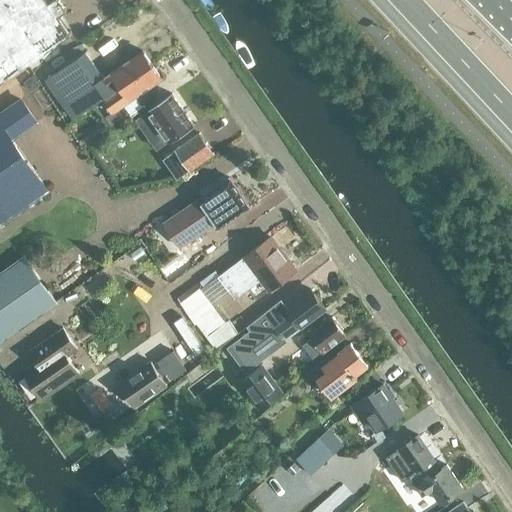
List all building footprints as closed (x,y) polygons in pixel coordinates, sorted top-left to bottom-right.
[(0,0),(0,82),(74,31),(60,13),(68,7),(63,0),(0,0)] [(104,96),(105,97),(154,63),(145,50),(126,63),(125,61),(111,71),(104,76),(87,51),(48,79),(74,117),(104,96)] [(163,76),(154,63),(105,97),(114,110),(105,116),(112,125),(134,110),(128,101),(163,76)] [(25,82),(31,90),(40,84),(34,76),(25,82)] [(173,92),(149,109),(163,129),(170,140),(194,124),(173,92)] [(0,223),(48,190),(12,139),(37,121),(21,99),(0,113),(0,223)] [(177,149),(164,158),(178,177),(190,168),(190,169),(215,152),(200,132),(176,148),(177,149)] [(231,176),(198,198),(215,223),(218,227),(229,219),(251,205),(231,176)] [(198,198),(163,222),(180,247),(215,223),(198,198)] [(219,274),(237,298),(261,280),(270,290),(298,269),(272,235),(219,274)] [(167,264),(173,273),(191,262),(185,252),(167,264)] [(0,273),(0,342),(57,302),(25,256),(0,273)] [(252,329),(233,343),(250,367),(287,339),(285,337),(301,326),(327,306),(313,287),(288,306),(292,311),(286,316),(277,304),(250,325),(252,329)] [(303,343),(315,358),(347,333),(333,315),(310,332),(313,336),(303,343)] [(230,316),(207,333),(216,346),(217,345),(240,328),(230,316)] [(68,356),(78,349),(63,327),(30,351),(38,362),(24,371),(43,398),(80,372),(68,356)] [(328,362),(329,362),(319,377),(322,381),(321,381),(333,397),(359,378),(357,375),(370,365),(352,341),(337,352),(338,354),(328,362)] [(175,346),(159,358),(174,378),(190,366),(175,346)] [(152,361),(119,384),(135,407),(168,384),(152,361)] [(262,363),(257,367),(240,380),(261,408),(274,398),(283,392),(262,363)] [(376,431),(404,412),(384,383),(352,405),(364,423),(368,420),(376,431)] [(102,429),(112,423),(104,411),(94,418),(102,429)] [(216,462),(248,438),(236,423),(204,446),(216,462)] [(399,446),(386,455),(391,462),(402,479),(410,474),(423,494),(433,488),(442,501),(464,485),(449,462),(442,467),(418,433),(399,446)] [(312,474),(336,452),(322,436),(298,459),(312,474)]
